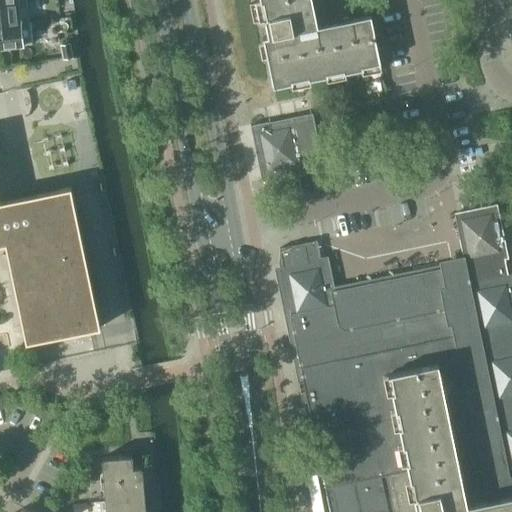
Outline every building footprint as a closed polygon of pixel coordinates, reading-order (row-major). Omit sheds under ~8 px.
[(27,0),(0,3),(0,24),(30,22),(27,0)] [(259,0),(260,2),(250,4),(253,23),(264,21),(268,36),(263,37),(273,87),(381,66),(371,16),(351,20),(353,27),(312,36),(307,12),(314,11),(312,0),(259,0)] [(0,24),(0,47),(32,44),(30,22),(0,24)] [(61,46),(64,58),(72,57),(69,44),(61,46)] [(261,180),(266,179),(307,171),(296,120),(268,126),(267,123),(250,126),(261,180)] [(100,328),(72,193),(70,187),(0,201),(0,245),(5,245),(26,344),(100,328)] [(316,241),(279,249),(282,266),(279,267),(330,511),(511,511),(511,281),(511,274),(507,275),(504,259),(507,258),(496,205),(457,213),(467,259),(463,264),(445,268),(331,292),(324,258),(320,259),(316,241)] [(105,478),(141,475),(140,467),(133,467),(132,455),(103,457),(105,478)] [(141,475),(105,478),(107,500),(143,497),(141,475)] [(143,511),(143,497),(107,500),(107,511),(143,511)]
